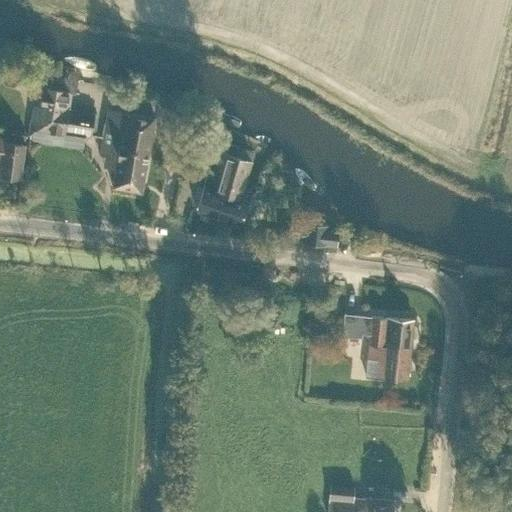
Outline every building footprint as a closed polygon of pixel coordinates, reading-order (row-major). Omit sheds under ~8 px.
[(45,73),(18,69),(18,71),(16,68),(8,67),(2,70),(0,78),(4,85),(13,87),(19,82),(20,77),(44,81),(45,73)] [(90,137),(94,113),(64,108),(67,91),(35,85),(28,126),(37,127),(37,128),(90,137)] [(141,192),(154,117),(108,109),(102,138),(99,154),(110,156),(108,167),(115,168),(112,187),(141,192)] [(214,126),(202,122),(196,143),(209,146),(214,126)] [(0,174),(19,178),(24,144),(5,142),(6,138),(0,137),(0,174)] [(208,168),(202,188),(218,195),(220,191),(223,192),(227,181),(243,187),(251,159),(235,155),(237,146),(224,142),(221,151),(220,151),(214,170),(208,168)] [(243,187),(227,181),(223,192),(220,191),(218,195),(202,188),(200,195),(195,193),(190,208),(241,226),(242,220),(248,202),(251,195),(241,191),(243,187)] [(323,244),(335,245),(336,231),(325,230),(325,225),(305,224),(303,244),(323,245),(323,244)] [(302,231),(292,230),(291,241),(301,242),(302,231)] [(361,333),(369,334),(365,375),(407,380),(413,319),(371,315),(371,316),(363,315),(343,313),(341,335),(361,337),(361,333)] [(351,511),(352,511),(391,511),(393,499),(353,496),(354,486),(329,484),(326,511),(351,511)]
